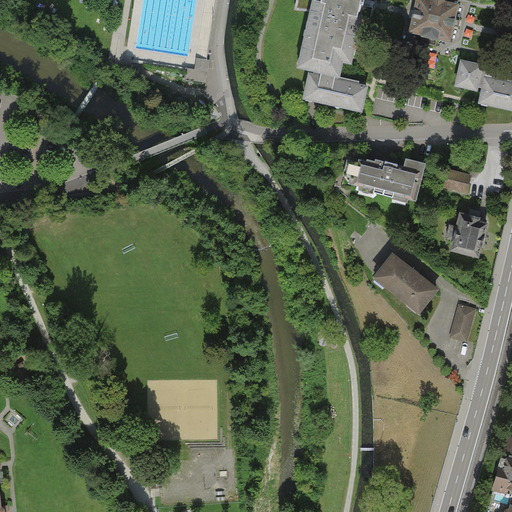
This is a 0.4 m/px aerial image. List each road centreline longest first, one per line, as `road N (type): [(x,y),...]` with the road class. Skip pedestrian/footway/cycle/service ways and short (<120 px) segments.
road 1 (track): [(240,131),(337,311),(356,410),(347,511)]
road 2 (residential): [(229,119),(240,131),(305,136),(511,131)]
road 3 (secondary): [(448,511),(511,266)]
